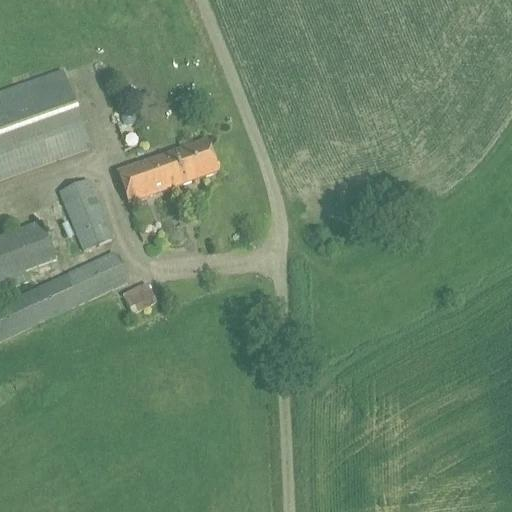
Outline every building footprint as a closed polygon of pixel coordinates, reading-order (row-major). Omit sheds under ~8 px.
[(0,94),(0,182),(89,151),(62,73),(0,94)] [(122,124),(127,127),(133,125),(135,119),(133,114),(128,111),(122,113),(120,119),(122,124)] [(118,174),(129,206),(173,191),(216,175),(206,144),(161,159),(118,174)] [(57,194),(81,255),(111,242),(86,183),(57,194)] [(0,236),(0,295),(28,285),(24,275),(53,263),(38,223),(0,236)] [(0,307),(0,343),(127,285),(113,255),(0,307)] [(123,298),(132,317),(156,305),(146,286),(123,298)]
